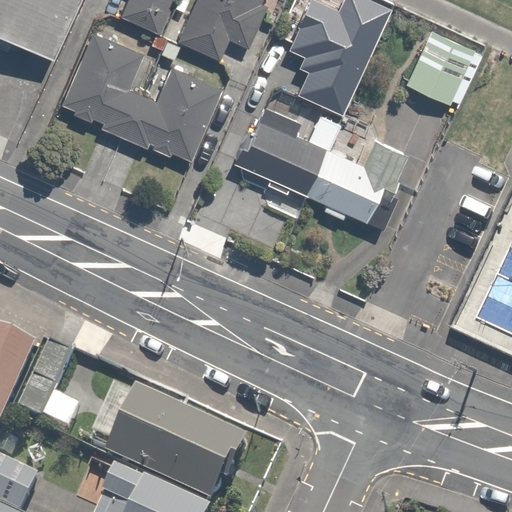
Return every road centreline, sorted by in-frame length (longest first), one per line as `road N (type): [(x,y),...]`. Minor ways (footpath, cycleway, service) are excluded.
road 1 (tertiary): [(0,222),(376,399)]
road 2 (tertiary): [(376,399),(511,451)]
road 3 (residential): [(376,399),(324,511)]
